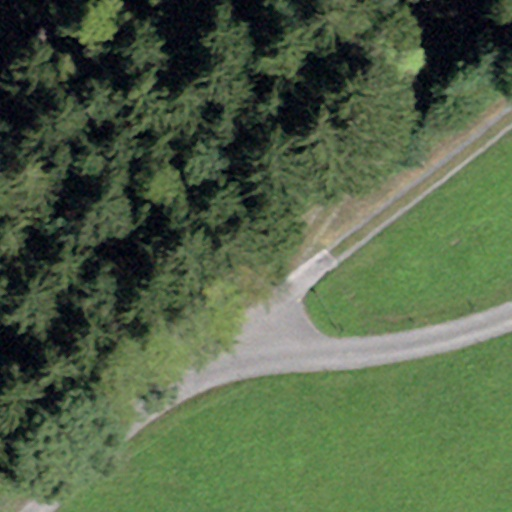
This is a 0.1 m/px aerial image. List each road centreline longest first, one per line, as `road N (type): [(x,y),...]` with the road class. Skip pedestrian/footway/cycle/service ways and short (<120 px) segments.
road 1 (residential): [(246,330),(511,108)]
road 2 (track): [(473,0),(304,280)]
road 3 (unclassified): [(246,330),(298,358),(484,335),(511,322)]
road 4 (residential): [(45,511),(109,439),(246,330)]
